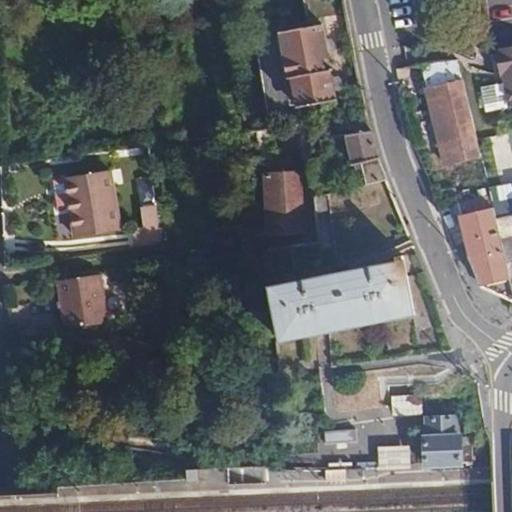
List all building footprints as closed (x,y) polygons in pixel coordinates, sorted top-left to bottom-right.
[(335,98),(320,21),(278,28),(288,78),(292,79),(296,105),(335,98)] [(511,109),(511,49),(495,53),(500,81),(504,80),(505,85),(481,90),(486,115),(511,109)] [(454,57),(417,60),(423,87),(439,84),(454,139),(475,136),(454,57)] [(363,183),(386,179),(379,161),(371,135),(370,130),(346,133),(351,164),(361,163),(363,183)] [(311,227),(301,168),(265,175),(273,233),(311,227)] [(116,229),(106,171),(61,179),(71,237),(116,229)] [(127,229),(130,247),(156,243),(151,204),(137,207),(141,226),(127,229)] [(481,284),(511,297),(511,283),(497,225),(496,218),(493,208),(461,216),(469,249),(481,284)] [(511,283),(511,222),(497,225),(511,283)] [(203,241),(204,257),(238,252),(236,237),(203,241)] [(270,284),(279,338),(414,313),(403,255),(397,256),(397,261),(270,284)] [(62,279),(70,327),(112,321),(104,273),(62,279)] [(129,336),(127,341),(155,350),(157,345),(129,336)] [(127,341),(122,357),(150,367),(155,350),(127,341)] [(425,430),(422,430),(422,464),(422,467),(465,466),(465,462),(473,461),(473,437),(464,437),(464,429),(460,429),(459,415),(424,415),(425,430)] [(352,430),(325,431),(325,442),(353,442),(352,430)] [(396,447),(379,448),(380,458),(380,466),(380,469),(411,467),(411,464),(411,457),(410,447),(396,447)] [(189,467),(189,480),(201,480),(201,473),(200,467),(189,467)]
